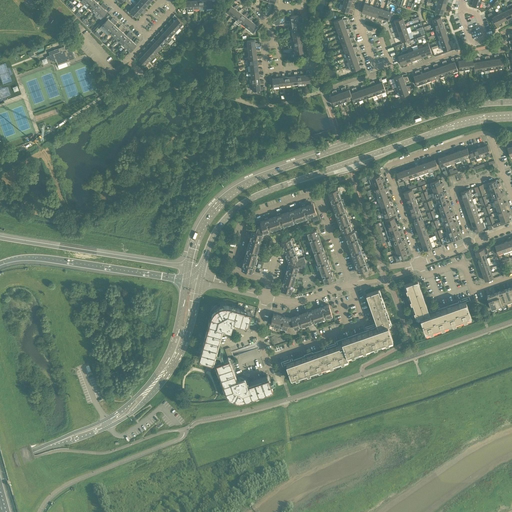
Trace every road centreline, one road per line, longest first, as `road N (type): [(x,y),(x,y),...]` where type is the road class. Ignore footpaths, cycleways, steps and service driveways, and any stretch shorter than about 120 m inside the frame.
road 1 (secondary): [(511,101),(443,111),(240,184),(206,214),(186,267)]
road 2 (secondary): [(202,279),(213,236),(248,201),(452,126),(511,117)]
road 3 (residential): [(420,263),(387,167),(480,133),(494,147)]
road 4 (secondary): [(0,463),(108,423),(167,366)]
road 5 (motorway): [(186,267),(0,238)]
road 6 (motorway): [(0,263),(47,258),(184,279)]
road 7 (residential): [(269,280),(233,269),(244,223),(315,192)]
